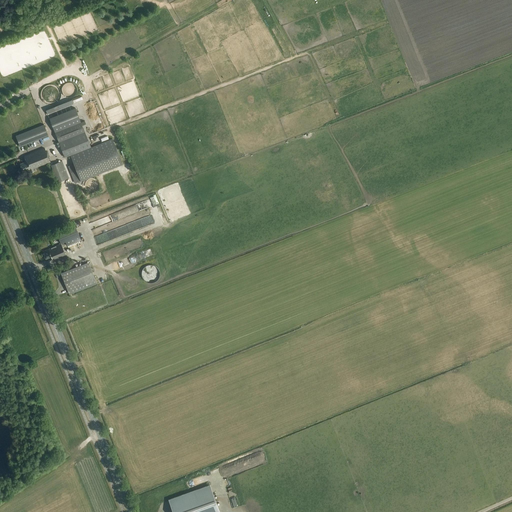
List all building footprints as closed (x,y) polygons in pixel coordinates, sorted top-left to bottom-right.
[(109,77),(104,79),(107,89),(113,87),(109,77)] [(73,103),(72,100),(46,110),(47,114),(73,103)] [(94,103),(89,105),(93,118),(98,116),(94,103)] [(65,157),(70,155),(74,164),(69,166),(75,183),(122,164),(112,139),(91,148),(82,125),(85,123),(84,120),(81,122),(75,108),(49,118),(65,157)] [(16,135),(20,146),(48,135),(44,124),(16,135)] [(44,148),(39,151),(24,157),(26,162),(20,164),(23,171),(29,169),(30,172),(33,171),(33,169),(50,162),(44,148)] [(62,161),(51,165),(57,182),(69,178),(62,161)] [(109,218),(110,222),(135,213),(136,215),(140,214),(139,209),(135,210),(135,208),(129,210),(129,211),(109,218)] [(57,233),(61,243),(66,241),(68,246),(81,240),(75,226),(57,233)] [(113,232),(115,239),(132,234),(130,227),(113,232)] [(92,248),(104,244),(102,238),(90,243),(92,248)] [(46,243),(48,250),(43,252),(46,259),(51,257),(53,261),(66,256),(61,244),(50,249),(49,248),(51,247),(49,242),(46,243)] [(151,252),(136,256),(138,263),(153,259),(151,252)] [(88,262),(60,273),(69,294),(97,283),(88,262)] [(145,272),(149,281),(157,278),(153,269),(145,272)] [(219,511),(211,486),(170,501),(173,511),(219,511)]
